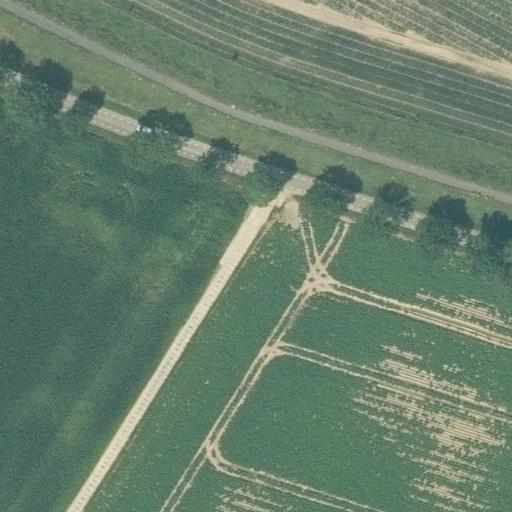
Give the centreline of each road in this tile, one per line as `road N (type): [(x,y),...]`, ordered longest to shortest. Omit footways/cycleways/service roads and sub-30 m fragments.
road 1 (tertiary): [(511,254),(124,128),(0,76)]
road 2 (track): [(79,511),(288,180)]
